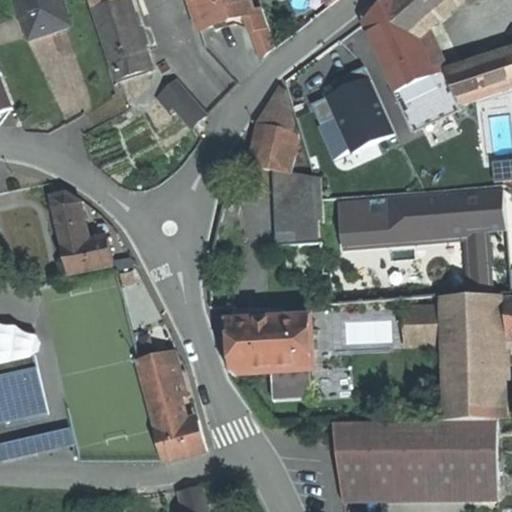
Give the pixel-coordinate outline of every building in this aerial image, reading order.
[(50,33),(69,27),(59,0),(17,0),(31,40),(50,33)] [(92,0),(101,27),(134,16),(128,0),(92,0)] [(205,0),(214,26),(253,13),(248,0),(205,0)] [(410,0),(390,0),(362,24),(414,134),(463,111),(460,106),(446,76),(425,30),(410,0)] [(410,0),(425,30),(460,0),(410,0)] [(263,10),(253,13),(214,26),(216,32),(236,25),(254,34),(252,29),(254,24),(267,20),(263,10)] [(120,84),(153,73),(134,16),(101,27),(120,84)] [(254,24),(252,29),(254,34),(261,54),(277,49),(267,20),(254,24)] [(323,52),(351,113),(342,117),(350,132),(363,125),(376,151),(377,152),(414,134),(362,24),(361,21),(323,52)] [(511,54),(446,76),(460,106),(511,90),(511,54)] [(301,70),(285,83),(294,117),(312,107),(301,70)] [(0,77),(0,114),(13,110),(0,77)] [(259,126),(298,134),(294,117),(285,83),(278,94),(259,126)] [(159,104),(169,114),(174,109),(186,97),(175,87),(159,104)] [(194,129),(206,117),(186,97),(174,109),(194,129)] [(363,125),(350,132),(362,158),(376,151),(363,125)] [(251,165),(290,173),(298,134),(259,126),(251,165)] [(323,176),(278,177),(279,245),(320,244),(320,215),(324,215),(324,200),(323,176)] [(334,230),(399,226),(399,236),(511,227),(511,187),(332,200),(334,230)] [(63,247),(89,242),(81,205),(73,199),(66,195),(52,199),(63,247)] [(239,207),(222,203),(218,222),(235,226),(239,207)] [(0,242),(22,237),(16,210),(0,213),(0,242)] [(399,236),(399,226),(334,230),(340,305),(404,300),(399,236)] [(63,247),(69,276),(114,267),(108,238),(89,242),(63,247)] [(511,268),(467,269),(469,295),(511,294),(511,268)] [(443,307),(444,346),(446,423),(500,422),(497,327),(497,299),(496,296),(443,299),(443,307)] [(511,329),(511,298),(497,299),(497,327),(511,329)] [(443,307),(405,308),(406,347),(444,346),(443,307)] [(314,371),(312,319),(231,323),(232,345),(233,375),(272,373),(307,372),(314,371)] [(0,421),(50,409),(38,360),(0,368),(0,421)] [(144,370),(149,390),(173,384),(178,382),(172,363),(144,370)] [(307,372),(272,373),(273,399),(308,397),(307,372)] [(159,430),(183,424),(173,384),(149,390),(159,430)] [(196,420),(183,424),(159,430),(158,430),(167,462),(205,452),(201,436),(196,420)] [(446,423),(334,424),(340,484),(499,483),(500,422),(446,423)] [(74,430),(2,447),(5,462),(77,445),(74,430)] [(183,498),(187,511),(207,511),(202,494),(183,498)]
